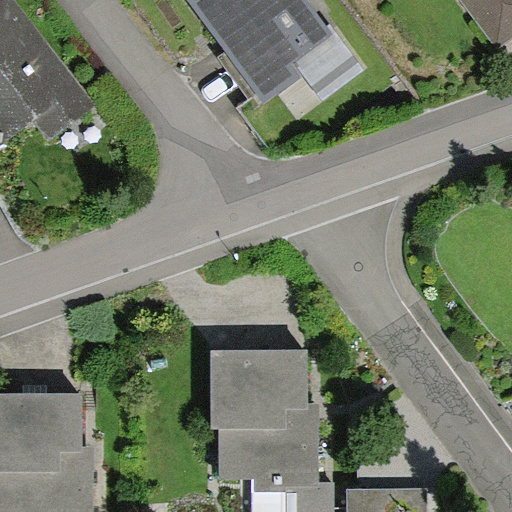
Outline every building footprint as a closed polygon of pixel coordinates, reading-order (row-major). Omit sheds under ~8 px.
[(62,136),(106,100),(24,0),(0,0),(0,132),(5,139),(40,110),(62,136)] [(365,75),(331,29),(327,32),(303,0),(195,0),(191,3),(228,53),(220,59),(251,101),(259,96),(266,105),(302,77),(324,106),(365,75)] [(511,0),(461,0),(499,48),(511,38),(511,0)] [(313,410),(313,359),(214,359),(214,437),(226,437),(226,484),(265,484),(265,497),(304,497),(303,511),(339,511),(339,489),(326,489),(326,410),(313,410)] [(91,442),(91,391),(2,391),(2,511),(103,511),(103,442),(91,442)] [(430,511),(430,499),(353,500),(352,511),(430,511)]
